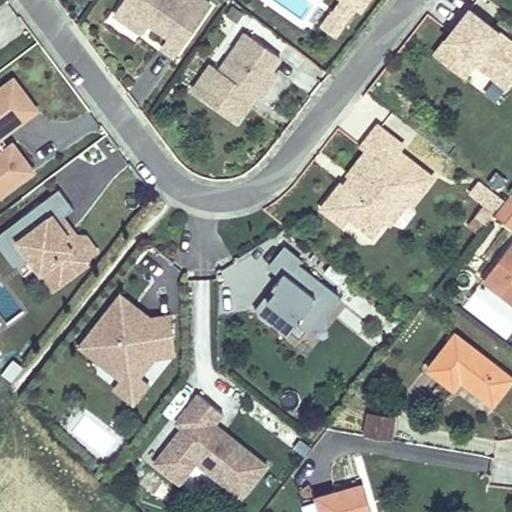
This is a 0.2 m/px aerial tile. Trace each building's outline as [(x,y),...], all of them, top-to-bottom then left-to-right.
[(181,56),(216,7),(206,0),(128,0),(120,13),(148,33),(157,20),(176,33),(167,46),(181,56)] [(339,0),(335,0),(320,28),(337,38),(354,8),(339,0)] [(345,0),(364,13),(373,0),(345,0)] [(511,39),(475,11),(465,24),(468,27),(460,37),(457,34),(439,56),(469,79),(480,65),(502,82),(511,70),(511,39)] [(465,24),(457,34),(460,37),(468,27),(465,24)] [(276,70),(284,57),(251,35),(244,45),(251,49),(241,64),(235,59),(226,72),(217,66),(199,93),(242,123),(254,106),(248,102),(255,92),(265,99),(282,74),(276,70)] [(244,45),(235,59),(241,64),(251,49),(244,45)] [(511,70),(502,82),(511,90),(511,70)] [(18,79),(5,88),(28,119),(41,110),(18,79)] [(0,198),(37,171),(17,144),(9,149),(2,139),(28,119),(5,88),(0,92),(0,152),(2,155),(0,156),(0,198)] [(248,102),(254,106),(260,96),(255,92),(248,102)] [(327,208),(327,211),(344,225),(348,224),(354,217),(375,234),(378,234),(389,220),(388,217),(386,215),(400,196),(411,205),(413,206),(417,206),(436,182),(435,178),(403,153),(407,148),(384,130),(380,130),(366,148),(370,152),(354,173),(354,177),(362,183),(355,192),(347,186),(343,186),(327,208)] [(354,173),(343,186),(347,186),(355,192),(362,183),(354,177),(354,173)] [(498,211),(506,201),(480,180),(470,192),(497,212),(498,211)] [(77,209),(63,189),(10,228),(22,244),(28,239),(37,250),(50,268),(56,263),(69,280),(90,264),(88,261),(100,251),(89,237),(83,241),(74,248),(67,239),(71,236),(60,222),(66,218),(77,209)] [(511,196),(510,195),(506,201),(498,211),(511,220),(511,196)] [(388,217),(389,220),(395,225),(411,205),(400,196),(386,215),(388,217)] [(497,212),(493,217),(510,230),(511,227),(511,220),(498,211),(497,212)] [(67,239),(74,248),(83,241),(66,218),(60,222),(71,236),(67,239)] [(28,239),(22,244),(10,228),(2,234),(22,261),(37,250),(28,239)] [(511,241),(486,275),(511,295),(511,241)] [(292,273),(299,264),(302,260),(285,246),(271,265),(284,275),(288,270),(292,273)] [(276,292),(270,292),(259,307),(290,332),(300,319),(311,327),(325,309),(329,312),(340,296),(299,264),(292,273),(288,270),(277,284),(280,287),(276,292)] [(511,295),(486,275),(482,281),(511,303),(511,295)] [(277,284),(270,292),(276,292),(280,287),(277,284)] [(122,297),(81,348),(123,381),(137,380),(153,360),(172,359),(171,320),(152,320),(146,327),(140,322),(141,321),(140,311),(122,297)] [(330,326),(329,312),(325,309),(311,327),(330,326)] [(152,320),(140,311),(141,321),(140,322),(146,327),(152,320)] [(511,378),(455,334),(426,371),(450,391),(462,375),(470,381),(465,387),(491,407),(511,380),(511,378)] [(457,382),(465,387),(470,381),(462,375),(457,382)] [(137,380),(123,381),(115,390),(134,405),(149,386),(139,378),(137,380)] [(224,412),(200,393),(177,422),(184,427),(156,462),(181,481),(197,461),(242,496),(267,464),(224,430),(221,434),(212,427),(215,423),(224,412)] [(362,418),(359,438),(384,442),(387,422),(362,418)] [(215,423),(212,427),(221,434),(224,430),(215,423)] [(490,471),(492,454),(410,444),(408,461),(490,471)] [(370,511),(363,484),(314,497),(318,511),(370,511)]
